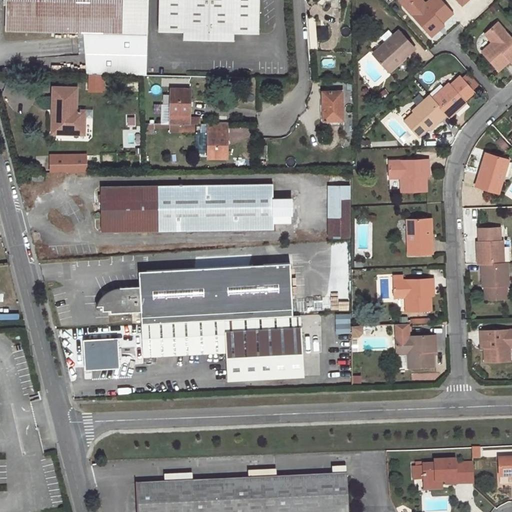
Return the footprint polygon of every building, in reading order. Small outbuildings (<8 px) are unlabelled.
[(143,74),(147,74),(148,0),(7,0),(6,30),(83,32),(87,73),(89,73),(102,73),(143,74)] [(184,39),(205,40),(210,35),(215,40),(234,40),(235,33),(259,33),(260,0),(160,0),(160,31),(185,32),(184,39)] [(439,30),(436,27),(452,13),(441,0),(427,0),(422,5),(417,0),(412,0),(404,7),(431,37),(439,30)] [(511,39),(497,22),(486,32),(494,40),(481,51),(498,70),(507,63),(511,58),(511,39)] [(399,31),(373,55),(388,72),(414,48),(399,31)] [(102,73),(89,73),(89,88),(101,89),(101,79),(102,73)] [(448,83),(431,98),(447,115),(449,118),(463,105),(461,103),(474,92),(459,76),(449,84),(448,83)] [(53,111),(52,132),(84,133),(85,110),(76,109),(77,88),(53,88),(53,111)] [(190,89),(181,88),(171,88),(170,122),(190,122),(190,106),(190,89)] [(333,125),(333,120),(343,120),(342,91),(322,91),(323,109),(323,119),(321,120),(321,125),(333,125)] [(414,113),(404,122),(418,137),(431,126),(432,128),(447,115),(431,98),(429,95),(411,111),(414,113)] [(228,123),(208,123),(207,127),(200,127),(200,143),(207,143),(208,156),(228,156),(228,142),(228,123)] [(481,169),(476,186),(498,193),(508,159),(486,153),(481,169)] [(429,159),(389,161),(389,175),(400,174),(401,191),(426,191),(425,169),(429,169),(429,159)] [(44,172),(31,172),(31,181),(44,181),(44,172)] [(273,184),(101,186),(101,232),(274,229),(273,184)] [(350,186),(329,186),(329,237),(350,237),(350,206),(350,186)] [(430,219),(407,219),(409,254),(431,253),(431,235),(430,219)] [(479,244),(477,244),(478,264),(481,264),(504,263),(503,240),(501,240),(500,227),(479,228),(479,244)] [(142,324),(294,315),(291,262),(147,270),(148,286),(140,286),(120,287),(120,290),(110,291),(110,296),(103,296),(103,306),(103,311),(111,311),(111,313),(141,311),(142,324)] [(504,263),(481,264),(482,283),(484,283),(485,300),(507,299),(506,285),(509,285),(508,263),(504,263)] [(406,311),(431,310),(431,289),(434,288),(433,279),(402,280),(402,275),(394,275),(394,294),(405,294),(406,311)] [(294,315),(142,324),(143,353),(226,349),(228,380),(304,376),(302,327),(301,327),(301,315),(294,315)] [(408,368),(433,367),(433,345),(436,345),(436,335),(409,336),(409,323),(396,324),(397,350),(407,350),(408,368)] [(511,329),(480,330),(480,340),(483,340),(484,362),(510,361),(509,344),(511,343),(511,329)] [(118,340),(84,342),(86,372),(92,372),(92,367),(119,365),(118,340)] [(507,475),(511,474),(511,457),(496,458),(497,475),(507,475)] [(441,482),(455,481),(455,484),(471,483),(470,463),(452,463),(452,460),(432,461),(432,465),(421,465),(421,466),(410,467),(412,479),(421,478),(422,484),(436,483),(436,482),(441,482)] [(348,511),(347,475),(134,484),(135,511),(348,511)] [(422,491),(441,490),(441,482),(436,482),(436,483),(422,484),(422,491)]
